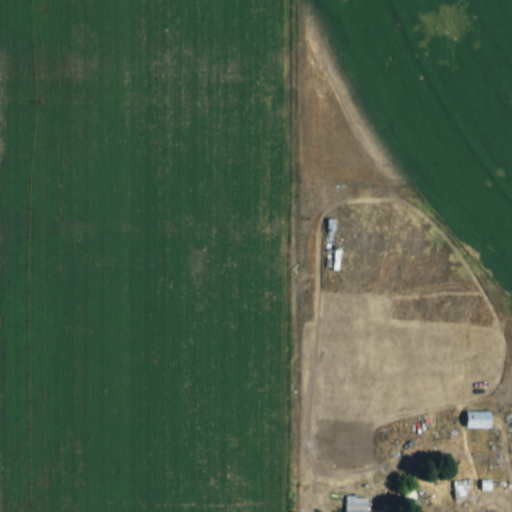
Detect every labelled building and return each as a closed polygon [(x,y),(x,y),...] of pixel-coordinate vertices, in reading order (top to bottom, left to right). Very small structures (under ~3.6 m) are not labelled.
[(503,410),(502,429),(478,429),(479,410),(503,410)] [(493,479),(493,492),(505,492),(505,479),(493,479)] [(468,481),(454,481),(454,499),(469,499),(468,481)] [(467,481),(467,497),(477,497),(477,481),(467,481)] [(428,491),(428,503),(411,503),(411,491),(428,491)] [(359,495),(359,511),(379,511),(379,495),(359,495)] [(345,511),(367,511),(368,498),(346,497),(345,511)]
